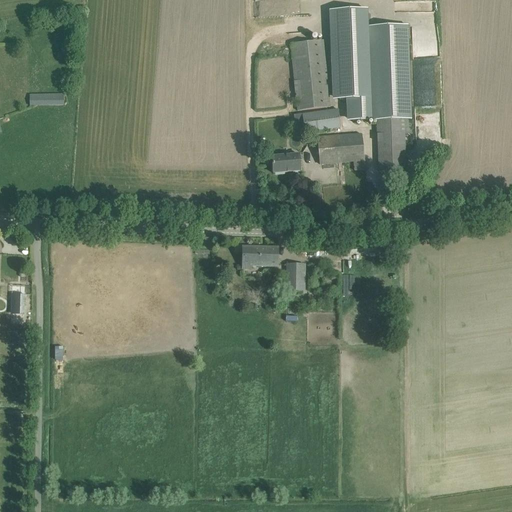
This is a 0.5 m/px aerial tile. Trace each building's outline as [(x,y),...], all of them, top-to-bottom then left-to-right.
[(366,10),(329,11),(332,100),(347,100),(347,122),(370,121),(367,28),(366,10)] [(407,27),(367,28),(370,121),(377,120),(378,162),(379,172),(386,172),(406,171),(404,134),(411,134),(407,27)] [(297,111),(329,108),(323,41),(291,44),(297,111)] [(64,95),(29,96),(30,106),(64,105),(64,95)] [(338,109),(302,114),(305,132),(340,128),(338,109)] [(365,171),(364,161),(361,135),(317,138),(319,155),(320,165),(354,162),(355,171),(365,171)] [(300,172),(299,162),(299,155),(272,157),(273,174),(300,172)] [(277,267),(278,259),(278,249),(243,248),(243,258),(242,270),(250,270),(251,266),(277,267)] [(288,266),(288,276),(304,276),(304,266),(288,266)] [(24,295),(12,294),(11,313),(23,314),(24,295)] [(53,360),(62,361),(62,347),(54,346),(53,360)] [(13,381),(0,380),(0,387),(0,403),(12,404),(13,381)]
